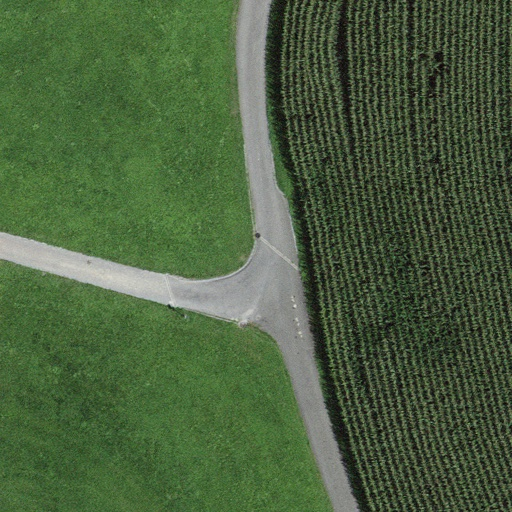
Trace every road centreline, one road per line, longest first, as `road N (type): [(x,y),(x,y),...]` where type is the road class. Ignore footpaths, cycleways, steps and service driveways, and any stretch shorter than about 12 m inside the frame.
road 1 (track): [(259,0),(256,133),(315,422),(348,511)]
road 2 (track): [(0,246),(182,298),(285,298)]
